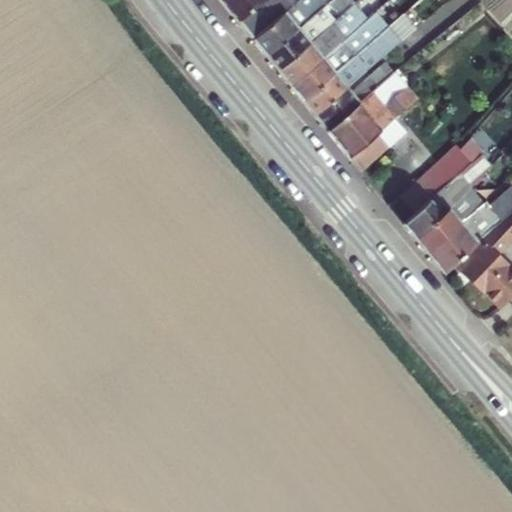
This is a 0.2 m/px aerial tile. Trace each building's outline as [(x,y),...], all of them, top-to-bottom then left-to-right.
[(223,0),(254,37),(299,0),(223,0)] [(299,0),(254,37),(267,54),(317,11),(330,0),(299,0)] [(356,4),(330,26),(280,69),(291,84),(355,30),(368,19),(356,4)] [(330,26),(317,11),(267,54),(280,69),(330,26)] [(304,99),(356,55),(367,46),(388,28),(375,13),(368,19),(355,30),(291,84),(304,99)] [(367,46),(356,55),(304,99),(317,114),(369,71),(373,68),(383,59),(385,58),(401,44),(388,28),(367,46)] [(373,68),(369,71),(382,86),(397,73),(385,58),(383,59),(373,68)] [(317,114),(329,129),(382,86),(369,71),(317,114)] [(397,73),(382,86),(329,129),(361,169),(407,131),(397,118),(419,100),(397,73)] [(475,161),(462,145),(405,197),(417,214),(475,161)] [(473,185),(474,185),(494,163),(485,153),(475,161),(417,214),(406,224),(418,238),(455,203),(473,185)] [(467,217),(428,251),(446,272),(459,261),(499,225),(511,213),(511,181),(490,201),(487,197),(485,199),(467,217)] [(418,238),(428,251),(467,217),(485,199),(474,185),(473,185),(455,203),(418,238)] [(511,237),(511,213),(499,225),(511,237)] [(511,268),(497,253),(511,239),(511,237),(499,225),(459,261),(465,266),(462,270),(500,308),(511,295),(511,268)]
